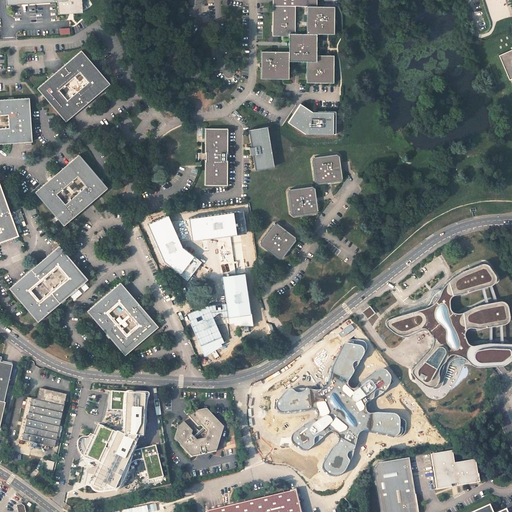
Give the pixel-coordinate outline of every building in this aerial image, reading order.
[(4,0),(5,6),(57,2),(57,15),(82,14),(82,10),(87,7),(82,0),(4,0)] [(331,7),(314,7),(313,0),(269,0),(270,38),(286,38),(286,52),(259,53),(259,81),(287,81),(287,62),(304,62),(304,84),(332,83),(332,55),(314,56),(314,35),(332,34),(331,7)] [(511,47),(492,60),(506,84),(509,81),(511,85),(511,47)] [(84,50),(40,88),(68,122),(112,83),(84,50)] [(0,145),(34,143),(32,99),(0,100),(0,145)] [(336,133),(336,112),(312,111),(299,103),(287,122),(304,133),(336,133)] [(266,124),(249,128),(256,168),(274,164),(266,124)] [(206,128),(206,184),(228,185),(228,129),(206,128)] [(316,156),(313,159),(316,181),(320,184),(340,180),(343,177),(340,156),(335,153),(316,156)] [(35,192),(63,225),(107,188),(78,155),(35,192)] [(0,241),(18,235),(0,183),(0,241)] [(319,209),(316,189),(312,185),(291,188),(288,191),(292,214),(296,216),(316,213),(319,209)] [(189,219),(192,241),(247,234),(244,211),(189,219)] [(152,222),(147,224),(164,263),(187,280),(201,262),(183,248),(168,214),(165,216),(164,214),(151,220),(152,222)] [(261,242),(261,245),(279,258),(285,257),(296,242),(296,237),(278,223),(273,224),(261,242)] [(9,287),(37,321),(87,280),(59,246),(9,287)] [(420,308),(387,319),(386,321),(387,324),(394,330),(398,332),(403,332),(416,326),(425,325),(428,329),(431,335),(431,342),(427,348),(418,361),(415,365),(414,367),(411,369),(411,371),(411,373),(417,379),(423,384),(430,387),(436,388),(439,387),(442,384),(445,377),(449,363),(451,360),(455,359),(461,358),(466,358),(471,363),(500,361),(503,360),(510,355),(511,352),(511,342),(511,341),(509,340),(497,339),(483,339),(469,342),(465,340),(464,337),(462,331),(462,327),(464,325),(472,324),(484,323),(494,321),(501,321),(504,319),(506,316),(507,312),(506,306),(504,301),(501,298),(497,298),(485,300),(477,302),(468,305),(463,308),(458,310),(454,310),(451,309),(449,308),(447,305),(447,300),(447,295),(450,292),(457,290),(489,280),(491,279),(493,276),(493,274),(488,264),(483,261),(461,269),(446,280),(439,288),(435,298),(429,303),(420,308)] [(223,277),(227,304),(229,323),(229,324),(234,324),(234,326),(254,326),(252,314),(251,314),(245,274),(223,277)] [(86,310),(124,356),(158,327),(120,282),(86,310)] [(192,324),(190,324),(204,357),(223,347),(222,344),(224,343),(224,342),(217,325),(229,323),(227,304),(208,306),(188,315),(192,324)] [(369,305),(361,311),(366,318),(374,313),(369,305)] [(0,401),(2,402),(11,364),(0,361),(0,356),(0,401)] [(131,445),(146,398),(114,388),(108,408),(120,412),(114,432),(95,425),(84,458),(93,461),(88,476),(82,474),(81,475),(78,475),(77,479),(87,483),(85,488),(98,492),(99,487),(109,491),(110,487),(116,489),(126,458),(127,458),(131,445)] [(25,398),(16,440),(53,449),(65,396),(38,390),(36,401),(25,398)] [(179,424),(179,425),(175,437),(192,455),(199,454),(200,451),(201,451),(201,452),(202,452),(202,453),(203,453),(204,453),(205,453),(205,452),(206,452),(206,450),(207,449),(210,452),(216,450),(224,425),(207,407),(195,410),(190,414),(198,424),(202,423),(207,429),(205,436),(198,438),(193,432),(194,430),(184,420),(179,424)] [(68,415),(66,428),(75,430),(77,417),(68,415)] [(146,480),(161,477),(154,447),(140,450),(146,480)] [(450,450),(428,454),(434,489),(448,486),(448,484),(454,483),(454,485),(477,481),(473,459),(452,463),(450,450)] [(405,458),(375,464),(370,470),(379,511),(416,511),(413,494),(411,495),(408,477),(409,477),(405,458)] [(51,472),(53,461),(43,460),(42,471),(51,472)] [(206,511),(300,511),(295,490),(206,510),(206,511)]
